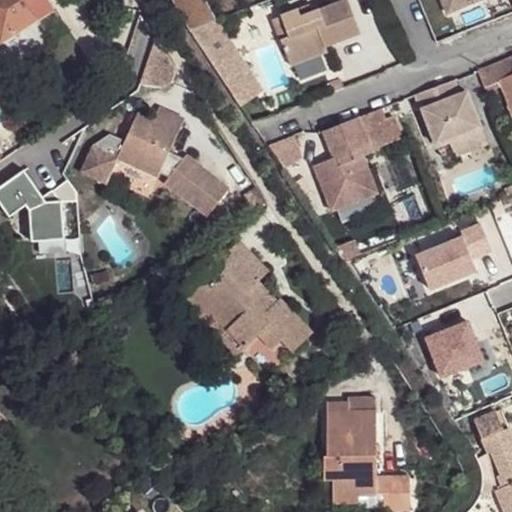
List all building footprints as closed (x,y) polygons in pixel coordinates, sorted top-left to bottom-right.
[(47,0),(0,0),(0,41),(2,45),(54,11),(47,0)] [(179,0),(172,4),(189,31),(210,22),(216,19),(204,0),(179,0)] [(292,35),(284,38),(295,65),(331,51),(330,46),(344,41),(342,36),(363,27),(351,0),(348,0),(316,12),(304,16),(301,9),(284,15),(292,35)] [(451,0),(438,0),(443,13),(455,8),(451,0)] [(451,0),(455,8),(476,0),(451,0)] [(313,5),(301,9),(304,16),(316,12),(313,5)] [(284,15),(276,19),(284,38),(292,35),(284,15)] [(210,22),(189,31),(224,82),(243,71),(210,22)] [(342,36),(344,41),(365,33),(363,27),(342,36)] [(511,62),(480,76),(488,96),(505,90),(503,87),(511,82),(511,62)] [(224,82),(238,105),(257,91),(243,71),(224,82)] [(511,82),(503,87),(505,90),(511,106),(511,82)] [(438,146),(484,130),(472,97),(462,101),(456,86),(417,99),(424,115),(425,115),(438,146)] [(374,112),(358,118),(372,151),(395,142),(390,128),(383,132),(374,112)] [(169,193),(198,218),(208,207),(219,216),(233,201),(191,166),(188,170),(183,175),(169,167),(172,161),(188,131),(163,118),(156,131),(142,124),(129,151),(121,167),(162,186),(164,183),(172,187),(169,193)] [(372,151),(358,118),(319,134),(330,162),(313,169),(332,215),(375,197),(367,173),(379,169),(376,161),(373,154),(372,151)] [(490,147),(484,130),(438,146),(445,164),(490,147)] [(266,146),(279,167),(300,158),(291,136),(266,146)] [(121,167),(129,151),(114,144),(97,154),(84,180),(108,192),(121,167)] [(188,170),(172,161),(169,167),(183,175),(188,170)] [(297,195),(313,187),(305,168),(286,177),(297,195)] [(26,178),(0,196),(0,209),(12,227),(29,215),(31,217),(34,251),(69,248),(65,209),(60,210),(50,196),(42,202),(26,178)] [(208,207),(198,218),(211,227),(219,216),(208,207)] [(463,241),(420,258),(433,291),(478,274),(474,261),(492,254),(480,224),(460,234),(463,241)] [(347,271),(364,263),(350,234),(328,243),(347,271)] [(231,336),(221,345),(239,363),(262,341),(275,354),(285,346),(296,356),(314,338),(281,305),(278,307),(271,314),(250,295),(259,287),(269,278),(238,247),(196,288),(209,300),(201,308),(231,336)] [(102,274),(87,278),(91,289),(106,285),(102,274)] [(271,314),(278,307),(259,287),(250,295),(271,314)] [(180,305),(221,345),(231,336),(201,308),(209,300),(196,288),(180,305)] [(469,326),(430,339),(444,378),(484,364),(469,326)] [(386,499),(386,511),(412,511),(412,481),(380,480),(378,416),(352,415),(351,407),(329,407),(331,460),(327,460),(329,483),(335,484),(335,505),(363,506),(364,498),(386,499)] [(500,511),(511,511),(511,447),(509,439),(504,442),(495,424),(476,432),(484,451),(482,451),(488,465),(493,463),(503,488),(499,490),(503,501),(498,504),(500,511)] [(362,511),(386,511),(386,499),(364,498),(363,506),(362,511)]
